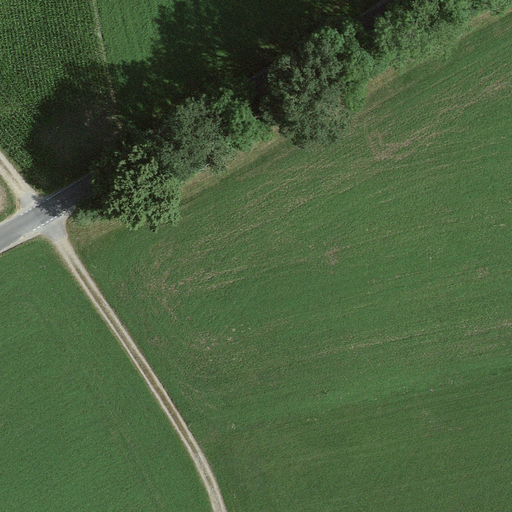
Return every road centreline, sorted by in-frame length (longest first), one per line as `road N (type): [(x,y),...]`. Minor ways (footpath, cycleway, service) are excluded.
road 1 (unclassified): [(414,0),(0,242)]
road 2 (track): [(0,163),(44,216),(190,439),(223,511)]
